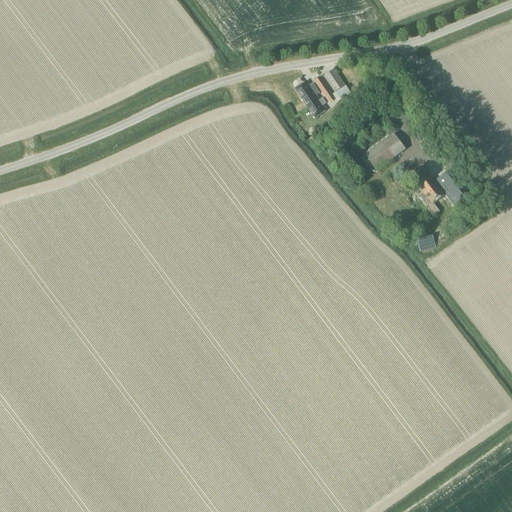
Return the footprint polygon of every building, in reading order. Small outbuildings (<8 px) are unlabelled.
[(366,73),(369,71),(364,64),(360,67),(366,73)] [(345,86),(335,69),(324,77),(334,93),(345,86)] [(325,96),(330,92),(320,77),(314,81),(325,96)] [(320,100),(317,95),(319,93),(313,84),(310,86),(307,81),(295,89),(308,108),(320,100)] [(351,93),(346,86),(333,94),(338,102),(351,93)] [(330,92),(325,96),(330,103),(336,99),(330,92)] [(308,108),(315,118),(327,110),(324,105),(326,103),(323,98),(320,100),(308,108)] [(376,171),(405,149),(393,133),(365,155),(376,171)] [(423,166),(412,175),(426,194),(420,199),(422,202),(425,206),(433,217),(434,217),(440,212),(434,204),(445,195),(423,166)] [(456,206),(473,193),(455,167),(437,180),(456,206)]
